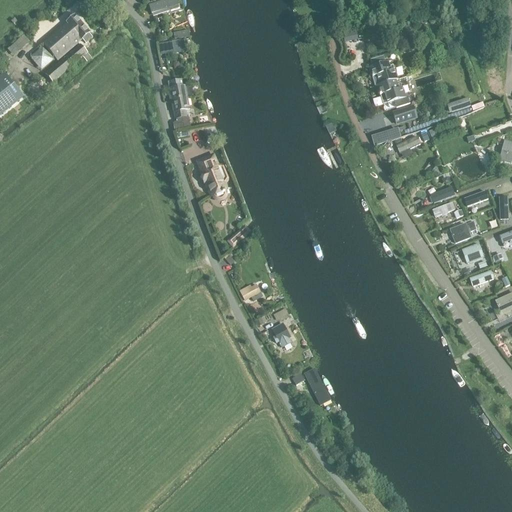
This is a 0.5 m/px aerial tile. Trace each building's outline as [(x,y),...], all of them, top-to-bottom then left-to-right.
[(152,15),(179,6),(177,0),(171,0),(150,7),(152,15)] [(89,34),(75,17),(67,24),(68,24),(82,40),(85,44),(92,39),(89,35),(89,34)] [(82,40),(68,24),(44,45),(58,61),(82,40)] [(188,31),(173,34),(175,40),(190,38),(188,31)] [(349,33),(343,35),(344,43),(351,42),(349,33)] [(188,41),(181,42),(182,51),(189,50),(188,41)] [(450,53),(459,50),(456,41),(447,44),(450,53)] [(80,46),(47,74),(55,82),(88,54),(80,46)] [(54,62),(43,49),(30,60),(42,73),(54,62)] [(386,64),(384,57),(370,62),(372,69),(369,69),(375,88),(377,88),(396,82),(397,82),(393,68),(390,69),(388,64),(386,64)] [(31,105),(5,74),(0,78),(0,124),(2,128),(31,105)] [(182,81),(169,84),(170,90),(169,90),(174,114),(176,120),(175,121),(173,121),(172,124),(173,131),(190,128),(187,115),(185,116),(184,111),(189,110),(185,88),(183,89),(182,81)] [(397,86),(396,82),(377,88),(383,107),(394,103),(396,110),(410,106),(408,98),(405,99),(401,85),(397,86)] [(468,99),(449,106),(452,113),(471,107),(468,99)] [(396,124),(417,118),(414,108),(393,115),(396,124)] [(330,135),(336,132),(332,124),(326,127),(330,135)] [(433,141),(438,139),(434,131),(429,133),(433,141)] [(421,144),(417,137),(396,146),(399,154),(421,144)] [(500,161),(511,164),(511,143),(505,142),(500,161)] [(215,162),(213,157),(198,163),(202,174),(201,175),(204,184),(207,183),(213,198),(215,201),(219,203),(223,202),(225,199),(227,196),(227,192),(218,170),(220,169),(217,163),(215,162)] [(445,177),(436,170),(432,174),(438,179),(445,177)] [(493,199),(511,191),(511,184),(511,182),(490,190),(493,199)] [(451,189),(430,196),(433,205),(454,197),(451,189)] [(467,208),(488,201),(485,192),(464,200),(467,208)] [(455,211),(453,203),(432,211),(435,218),(455,211)] [(456,213),(454,214),(456,219),(457,219),(464,217),(462,211),(460,212),(460,211),(456,213)] [(474,223),(468,225),(471,233),(477,230),(474,223)] [(456,247),(472,240),(466,225),(450,232),(456,247)] [(245,226),(226,243),(232,250),(251,233),(245,226)] [(466,266),(484,260),(478,245),(461,252),(466,266)] [(501,255),(494,258),(496,264),(503,260),(501,255)] [(494,280),(491,272),(469,279),(473,288),(494,280)] [(507,279),(502,282),(505,288),(510,286),(507,279)] [(250,286),(240,292),(245,302),(251,299),(254,303),(263,298),(257,286),(252,288),(250,286)] [(511,294),(495,302),(499,311),(501,312),(508,309),(510,312),(511,311),(511,294)] [(256,322),(258,327),(267,323),(264,318),(256,322)] [(278,343),(281,349),(292,343),(290,340),(291,339),(283,324),(271,330),(275,337),(273,338),(276,344),(278,343)] [(341,407),(312,358),(289,381),(311,424),(341,407)]
